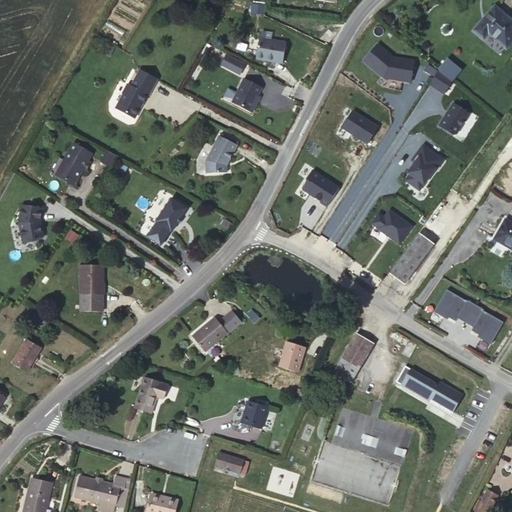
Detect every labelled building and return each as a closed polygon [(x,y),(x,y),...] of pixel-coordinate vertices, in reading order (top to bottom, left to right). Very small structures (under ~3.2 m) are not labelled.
[(474,30),(483,38),(488,33),(506,48),(511,41),(511,20),(494,6),(474,30)] [(260,38),(255,58),(282,63),(286,43),(260,38)] [(112,52),(113,47),(104,43),(102,47),(112,52)] [(414,62),(393,58),(378,45),(364,61),(384,78),(404,81),(405,77),(412,78),(414,62)] [(235,62),(231,68),(237,71),(241,65),(235,62)] [(157,78),(140,69),(131,86),(128,84),(122,94),(123,94),(117,105),(118,109),(133,116),(136,115),(147,95),(148,95),(157,78)] [(452,81),(439,70),(430,84),(445,93),(452,81)] [(243,79),(231,101),(249,111),(257,96),(261,88),(243,79)] [(257,96),(249,111),(251,112),(259,97),(257,96)] [(446,118),(441,127),(455,136),(458,135),(471,115),(455,105),(447,119),(446,118)] [(379,127),(353,111),(343,128),(368,144),(379,127)] [(226,166),(237,145),(219,136),(206,161),(206,174),(226,173),(226,166)] [(76,186),(82,176),(81,173),(82,171),(84,172),(85,170),(88,172),(93,163),(90,161),(94,154),(76,144),(59,174),(67,179),(66,181),(80,188),(81,188),(76,186)] [(444,159),(424,144),(412,160),(416,162),(408,173),(410,174),(406,180),(420,190),(436,168),(437,169),(444,159)] [(119,165),(115,172),(121,175),(125,168),(119,165)] [(313,171),(308,179),(308,182),(304,189),(310,193),(312,193),(316,196),(316,197),(322,201),(322,202),(328,206),(340,188),(313,171)] [(171,198),(156,221),(147,236),(161,245),(170,230),(171,231),(178,222),(181,217),(187,208),(171,198)] [(39,207),(19,205),(16,222),(21,244),(43,239),(39,221),(39,207)] [(413,227),(390,211),(378,228),(401,244),(413,227)] [(494,239),(511,249),(511,253),(511,254),(511,253),(511,223),(505,219),(494,239)] [(79,234),(71,229),(66,238),(73,242),(79,234)] [(404,284),(434,244),(419,233),(389,274),(404,284)] [(81,294),(102,295),(103,265),(79,265),(79,276),(81,276),(81,294)] [(481,339),(491,345),(504,323),(484,311),(485,310),(468,301),(468,302),(448,290),(435,312),(445,318),(446,316),(449,318),(457,322),(458,319),(474,328),(472,331),(479,335),(483,337),(481,339)] [(102,295),(81,294),(81,312),(102,311),(102,295)] [(219,322),(215,317),(192,336),(204,352),(228,333),(228,332),(241,321),(232,310),(219,322)] [(260,318),(256,313),(251,317),(255,322),(260,318)] [(340,359),(359,370),(375,343),(356,332),(340,359)] [(27,371),(41,348),(26,339),(13,362),(27,371)] [(298,373),(305,347),(287,341),(279,367),(298,373)] [(359,370),(340,359),(332,371),(351,383),(359,370)] [(455,414),(464,397),(441,384),(440,387),(407,369),(398,384),(431,403),(432,401),(455,414)] [(163,399),(168,385),(144,377),(134,408),(152,413),(157,396),(163,399)] [(243,423),(261,429),(268,407),(247,401),(245,409),(247,410),(243,423)] [(245,475),(249,461),(218,452),(214,466),(223,468),(224,466),(231,468),(231,470),(245,475)] [(114,484),(79,476),(74,497),(100,503),(98,510),(105,511),(113,511),(115,507),(116,507),(116,505),(124,507),(129,488),(124,487),(125,484),(114,482),(114,484)] [(29,490),(49,495),(52,482),(32,478),(29,490)] [(44,511),(49,495),(29,490),(25,507),(23,511),(44,511)] [(489,511),(497,495),(487,490),(476,511),(489,511)] [(175,511),(178,500),(150,493),(145,511),(175,511)]
